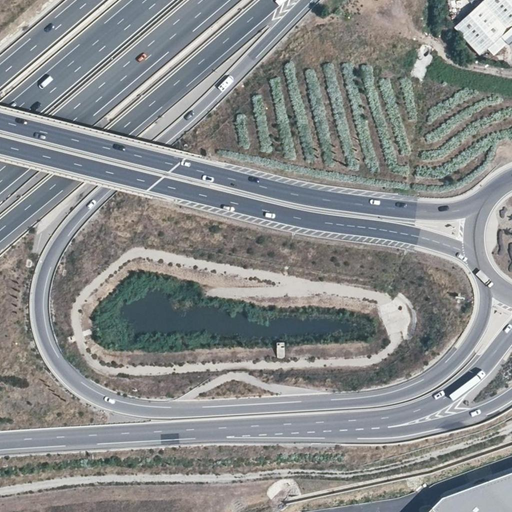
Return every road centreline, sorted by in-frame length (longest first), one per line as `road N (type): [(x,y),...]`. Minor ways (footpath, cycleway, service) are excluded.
road 1 (motorway): [(484,273),(483,313),(455,361),(423,384),(383,397),(144,410),(83,389),(58,364),(39,300),(60,238),(305,0)]
road 2 (primary): [(486,197),(447,211),(337,202),(0,120)]
road 3 (primary): [(0,145),(476,255)]
road 4 (motorway): [(0,230),(272,0)]
road 5 (motorway): [(260,426),(368,419),(430,405),(475,374),(511,330)]
road 6 (motorway): [(0,176),(208,0)]
road 7 (motorway): [(0,441),(260,426)]
road 8 (motorway): [(260,426),(420,426),(511,394)]
road 9 (motorway): [(152,0),(0,128)]
